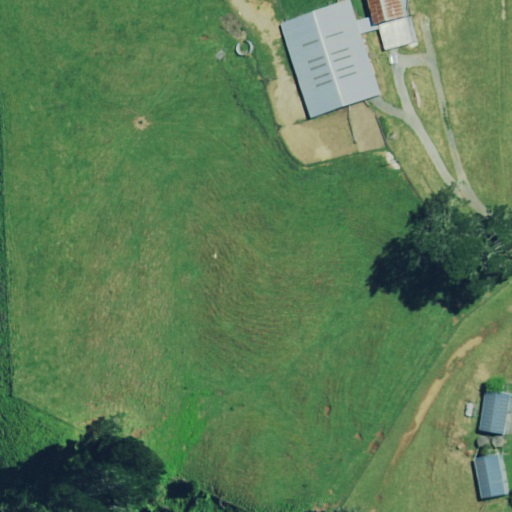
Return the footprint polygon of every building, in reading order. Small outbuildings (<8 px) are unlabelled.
[(385,93),(352,0),(348,0),(283,23),(316,117),(385,93)] [(381,25),(411,17),(406,0),(373,0),(380,25),(381,25)] [(412,20),(382,27),(387,49),(417,41),(412,20)] [(511,410),(511,392),(491,389),(484,429),(508,433),(511,410)] [(510,494),(503,454),(480,458),(487,498),(510,494)]
